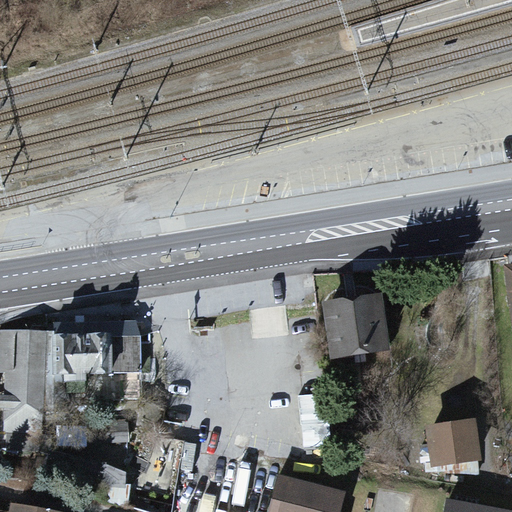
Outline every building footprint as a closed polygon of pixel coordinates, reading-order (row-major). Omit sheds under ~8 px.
[(511,264),(502,266),(511,333),(511,332),(511,264)] [(364,302),(317,307),(322,362),(369,358),(364,302)] [(134,331),(0,332),(0,457),(51,456),(50,389),(135,387),(134,331)] [(327,387),(299,390),(306,442),(333,438),(327,387)] [(476,462),(472,424),(421,430),(425,467),(476,462)] [(79,470),(120,489),(128,473),(87,454),(79,470)] [(338,511),(342,499),(276,483),(268,511),(338,511)]
